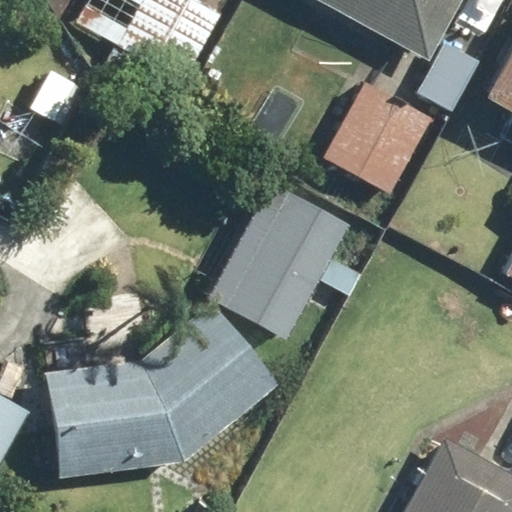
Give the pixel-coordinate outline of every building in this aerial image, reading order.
[(217,10),(199,0),(107,0),(91,30),(180,78),(217,10)] [(320,0),(422,55),(452,0),(320,0)] [(511,23),(476,89),(511,108),(511,249),(501,269),(511,274),(511,23)] [(427,114),(360,78),(319,153),(385,189),(427,114)] [(343,219),(265,177),(202,293),(280,335),(343,219)] [(134,356),(40,367),(54,473),(179,457),(272,379),(205,297),(134,356)] [(0,450),(24,405),(0,392),(0,450)] [(511,511),(511,399),(481,456),(440,434),(396,511),(511,511)]
